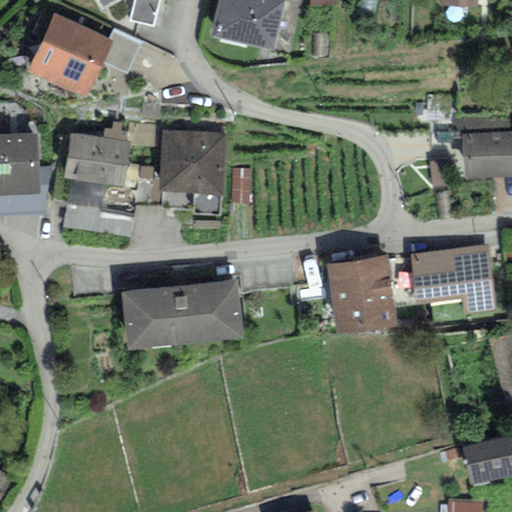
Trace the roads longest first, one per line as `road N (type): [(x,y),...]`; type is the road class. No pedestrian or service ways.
road 1 (residential): [(17,511),(49,425),(33,300),(38,272),(50,260),(145,260),(368,237),(392,225),(386,166),(371,143),(253,108),(197,73),(188,50),(196,0)]
road 2 (residential): [(388,470),(247,511)]
